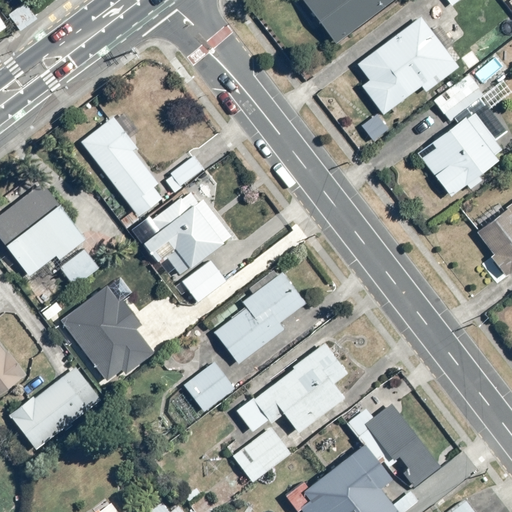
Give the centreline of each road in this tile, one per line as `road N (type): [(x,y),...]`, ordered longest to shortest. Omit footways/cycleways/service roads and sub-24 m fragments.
road 1 (residential): [(511,436),(173,0)]
road 2 (secondary): [(0,98),(141,0)]
